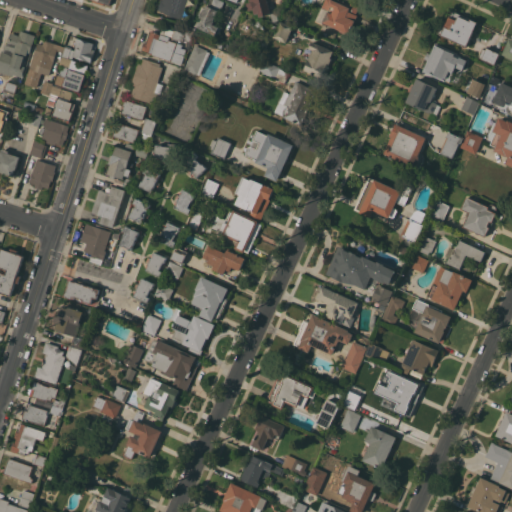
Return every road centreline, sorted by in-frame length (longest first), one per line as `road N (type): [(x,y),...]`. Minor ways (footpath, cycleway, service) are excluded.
road 1 (residential): [(411,0),(177,511)]
road 2 (tertiary): [(135,0),(0,413)]
road 3 (residential): [(511,302),(416,511)]
